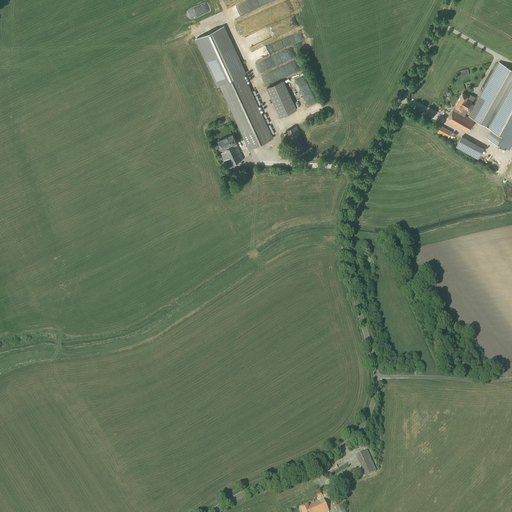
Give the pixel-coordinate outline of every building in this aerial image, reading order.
[(259,34),(263,42),(288,29),(284,21),(259,34)] [(249,149),(253,148),(273,139),(251,90),(244,74),(246,73),(224,26),(197,39),(218,85),(220,84),(249,149)] [(511,142),(511,70),(499,63),(469,116),(491,129),(486,137),(508,149),(511,142)] [(280,118),(297,110),(283,80),(266,88),(280,118)] [(468,133),(474,121),(465,116),(466,113),(474,100),(463,93),(455,107),(453,110),(447,121),(468,133)] [(448,139),(452,131),(437,123),(432,131),(448,139)] [(297,155),(308,150),(296,126),(285,131),(297,155)] [(243,159),(236,144),(237,144),(233,134),(218,141),(222,150),(223,150),(230,165),(243,159)] [(478,159),(484,148),(462,136),(456,147),(470,156),(478,159)] [(225,185),(233,181),(229,174),(221,177),(225,185)] [(365,477),(376,471),(367,450),(356,455),(365,477)] [(345,511),(343,506),(347,504),(344,498),(343,498),(340,492),(337,494),(335,491),(329,493),(337,511),(345,511)] [(302,511),(328,511),(329,511),(324,499),(308,506),(308,505),(301,508),(302,511)]
